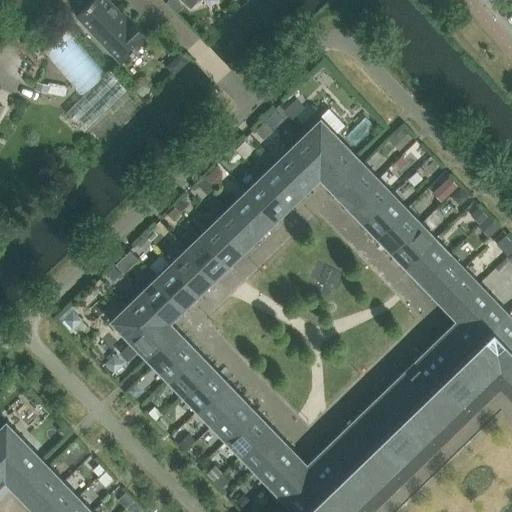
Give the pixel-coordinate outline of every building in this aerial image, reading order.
[(131,19),(128,22),(107,0),(91,0),(77,14),(122,62),(145,40),(143,37),(145,35),(131,19)] [(176,0),(168,0),(166,3),(176,13),(182,6),(176,0)] [(174,74),(187,61),(180,53),(166,66),(174,74)] [(65,113),(85,132),(127,89),(108,70),(65,113)] [(37,82),(35,90),(47,93),(49,85),(37,82)] [(293,119),(305,107),(296,98),(284,110),(293,119)] [(276,110),(265,119),(272,127),(283,118),(276,110)] [(95,511),(50,464),(46,461),(44,458),(6,419),(0,424),(0,511),(511,511),(511,314),(364,161),(361,158),(358,155),(320,116),(109,320),(146,359),(149,362),(152,365),(211,426),(219,434),(293,511),(95,511)] [(265,121),(255,130),(263,139),(273,129),(265,121)] [(388,139),(398,150),(411,137),(401,126),(388,139)] [(249,146),(243,140),(234,149),(240,155),(243,158),(249,152),(249,146)] [(232,163),(240,155),(234,149),(226,157),(232,163)] [(408,162),(401,155),(392,163),(399,170),(408,162)] [(216,166),(205,177),(214,187),(215,189),(221,184),(222,172),(216,166)] [(414,185),(421,178),(415,171),(408,178),(414,185)] [(206,194),(214,187),(205,177),(197,184),(206,194)] [(445,198),(449,195),(451,192),(458,186),(449,177),(436,189),(445,198)] [(451,192),(449,195),(459,205),(468,196),(458,186),(451,192)] [(181,212),(188,205),(182,199),(175,206),(181,212)] [(174,223),(183,214),(175,206),(166,214),(174,223)] [(471,215),(479,224),(487,216),(479,207),(471,215)] [(487,216),(479,224),(490,235),(498,227),(487,216)] [(157,234),(151,229),(145,235),(150,241),(157,234)] [(143,250),(151,242),(150,241),(145,235),(136,243),(143,250)] [(511,241),(506,235),(496,244),(507,256),(510,254),(511,251),(511,241)] [(124,272),(133,263),(125,254),(116,263),(124,272)] [(111,267),(107,271),(111,275),(115,275),(119,271),(113,266),(111,267)] [(81,319),(72,310),(63,319),(72,328),(81,319)] [(122,364),(113,355),(105,363),(114,372),(122,364)] [(131,386),(126,390),(132,396),(136,393),(136,390),(131,386)] [(156,420),(162,415),(154,407),(149,412),(156,420)] [(156,420),(164,428),(172,420),(165,413),(162,415),(156,420)] [(186,450),(196,440),(189,433),(179,443),(186,450)] [(89,470),(96,476),(102,470),(96,464),(89,470)] [(207,472),(214,481),(223,473),(215,465),(207,472)] [(103,472),(97,478),(104,486),(111,480),(103,472)] [(229,480),(223,473),(214,481),(221,488),(229,480)] [(228,494),(242,508),(249,502),(235,487),(228,494)] [(126,492),(118,500),(125,508),(133,501),(126,492)] [(126,508),(129,511),(140,511),(143,510),(134,501),(126,508)]
